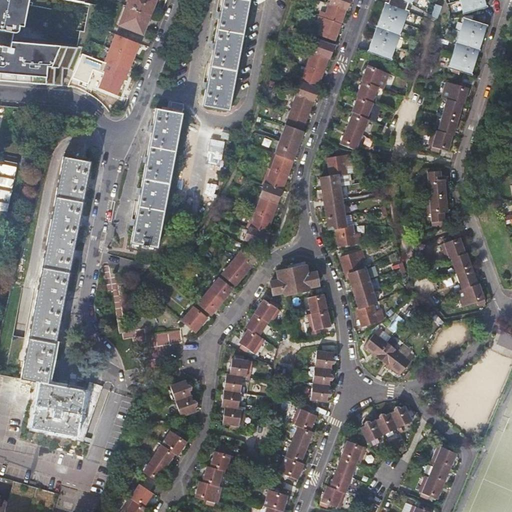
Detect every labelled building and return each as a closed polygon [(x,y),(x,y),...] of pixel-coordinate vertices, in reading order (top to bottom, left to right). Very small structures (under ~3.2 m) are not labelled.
[(28,0),(0,0),(0,30),(15,34),(18,31),(19,26),(24,27),(28,0)] [(129,0),(127,7),(150,16),(156,0),(129,0)] [(228,111),(248,0),(222,0),(202,106),(228,111)] [(346,10),(347,10),(351,0),(330,0),(329,4),(344,9),(346,10)] [(389,0),(386,8),(384,7),(383,7),(372,39),(368,51),(390,59),(408,11),(406,10),(408,2),(411,4),(412,0),(389,0)] [(484,0),(459,0),(463,13),(486,6),(484,0)] [(319,17),(340,25),(344,14),(342,13),(344,9),(329,4),(326,14),(321,12),(319,17)] [(438,18),(442,6),(436,4),(431,15),(438,18)] [(143,34),(150,16),(127,7),(120,25),(143,34)] [(337,35),(340,25),(319,17),(317,22),(322,24),(318,35),(332,40),(334,35),(337,35)] [(487,25),(464,18),(448,67),(471,75),(487,25)] [(328,58),(330,59),(334,47),(316,41),(312,52),(312,53),(328,58)] [(108,64),(123,69),(131,48),(117,42),(108,64)] [(51,68),(60,46),(10,43),(9,47),(0,45),(0,73),(45,77),(46,68),(51,68)] [(312,52),(307,51),(305,55),(310,57),(306,68),(320,73),(322,68),(324,69),(328,58),(312,53),(312,52)] [(351,112),(353,113),(367,118),(373,103),(372,102),(378,87),(383,89),(390,74),(375,68),(377,65),(369,62),(366,68),(364,69),(363,72),(364,74),(361,80),(362,81),(361,84),(360,85),(358,88),(359,89),(356,96),(357,97),(356,100),(354,100),(354,103),(354,106),(351,112)] [(125,80),(128,72),(123,69),(108,64),(107,63),(104,71),(105,72),(99,88),(116,95),(123,79),(125,80)] [(297,77),(295,81),(301,83),(317,89),(321,79),(318,78),(320,73),(306,68),(303,79),(297,77)] [(468,91),(469,84),(461,82),(460,85),(446,82),(441,98),(446,99),(438,130),(433,129),(429,146),(432,147),(431,150),(439,152),(440,149),(448,151),(449,148),(451,147),(452,143),(451,142),(453,135),(454,136),(456,128),(458,127),(458,124),(457,123),(459,116),(461,115),(462,112),(461,111),(463,104),(464,104),(466,97),(468,96),(469,93),(468,91)] [(313,101),(314,101),(319,89),(317,89),(301,83),(297,95),(313,101)] [(297,95),(291,111),(305,116),(306,111),(309,111),(313,101),(297,95)] [(158,248),(184,104),(171,102),(169,112),(156,109),(131,243),(143,246),(142,249),(148,250),(148,247),(158,248)] [(305,116),(291,111),(286,126),(302,132),(306,122),(303,121),(305,116)] [(367,118),(353,113),(351,116),(349,116),(348,120),(349,122),(343,135),(341,136),(340,138),(341,141),(339,144),(355,150),(369,119),(367,118)] [(281,140),(298,147),(303,133),(303,132),(302,132),(286,126),(285,127),(281,139),(281,140)] [(276,154),(293,161),(298,147),(281,140),(280,142),(276,154)] [(20,146),(7,144),(6,151),(18,154),(20,146)] [(35,150),(30,147),(26,152),(31,155),(35,150)] [(289,171),(293,161),(276,154),(274,153),(269,169),(285,175),(287,170),(289,171)] [(3,162),(16,164),(17,158),(4,155),(3,162)] [(339,247),(360,244),(359,238),(354,239),(352,226),(346,226),(342,201),(339,176),(347,175),(345,162),(350,161),(350,155),(328,159),(330,177),(320,178),(324,204),(329,230),(336,230),(339,247)] [(63,159),(21,380),(0,376),(0,477),(14,482),(37,489),(57,494),(51,511),(97,511),(113,469),(119,454),(112,452),(75,444),(85,393),(47,385),(66,286),(69,270),(89,163),(63,159)] [(18,165),(16,164),(3,162),(0,161),(0,251),(5,229),(13,231),(15,219),(10,217),(10,215),(8,214),(18,165)] [(441,182),(440,167),(427,169),(428,181),(424,181),(427,214),(431,214),(432,226),(445,225),(444,210),(447,209),(447,205),(448,203),(448,200),(446,199),(446,193),(447,191),(446,188),(445,187),(445,182),(441,182)] [(264,185),(282,191),(286,181),(283,179),(285,175),(269,169),(263,185),(264,185)] [(278,203),(282,191),(264,185),(261,196),(260,197),(278,203)] [(274,213),(277,204),(278,203),(260,197),(261,196),(259,196),(253,212),(270,217),(271,212),(274,213)] [(249,228),(266,234),(270,224),(268,222),(270,217),(253,212),(247,228),(249,229),(249,228)] [(262,246),(266,234),(249,228),(249,229),(247,234),(241,232),(239,237),(245,239),(245,240),(262,246)] [(464,245),(462,242),(461,241),(459,237),(452,240),(450,237),(443,240),(444,243),(440,245),(446,260),(451,259),(462,290),(457,292),(462,307),(476,302),(478,305),(485,302),(483,296),(484,294),(483,291),(481,291),(479,283),(477,284),(475,277),(476,276),(474,272),(473,271),(471,265),(472,264),(470,260),(469,260),(466,253),(465,253),(463,246),(464,245)] [(19,258),(23,243),(17,241),(14,257),(19,258)] [(233,262),(247,273),(253,265),(251,264),(255,259),(245,251),(241,255),(239,254),(233,262)] [(363,256),(361,251),(340,258),(346,276),(348,276),(359,308),(356,309),(362,327),(383,320),(381,314),(376,316),(372,304),(376,303),(365,269),(362,270),(358,258),(363,256)] [(240,281),(247,273),(233,262),(226,270),(228,271),(224,276),(234,284),(238,279),(240,281)] [(271,282),(271,285),(273,294),(283,292),(284,295),(308,290),(308,287),(318,285),(316,273),(308,274),(306,266),(277,272),(278,280),(271,282)] [(161,279),(152,271),(147,276),(157,285),(161,279)] [(209,292),(222,302),(229,294),(227,293),(231,288),(221,281),(217,285),(215,283),(209,292)] [(215,311),(222,302),(209,292),(202,300),(204,301),(200,305),(210,314),(214,309),(215,311)] [(319,329),(331,326),(329,319),(330,318),(329,314),(328,314),(325,303),(326,302),(325,298),(324,297),(323,294),(307,297),(310,313),(307,314),(312,334),(320,333),(319,329)] [(277,308),(279,305),(272,301),(270,304),(263,299),(261,302),(260,302),(258,305),(258,307),(252,316),(251,316),(249,319),(249,321),(245,327),(248,329),(246,331),(244,332),(242,335),(243,336),(239,342),(242,344),(240,347),(246,352),(248,349),(255,354),(265,340),(259,336),(268,322),(271,324),(280,310),(277,308)] [(422,308),(417,301),(414,303),(419,311),(422,308)] [(192,330),(196,333),(203,324),(201,322),(205,317),(194,308),(182,321),(182,322),(185,324),(192,330)] [(192,330),(185,324),(182,328),(189,334),(192,330)] [(378,337),(382,332),(378,329),(364,347),(399,375),(413,357),(410,354),(406,359),(397,352),(398,350),(395,348),(394,349),(378,337)] [(511,349),(511,335),(502,331),(497,344),(511,349)] [(332,361),(333,352),(317,350),(311,400),(327,402),(327,397),(329,397),(331,394),(328,393),(329,381),(331,381),(333,378),(330,377),(331,364),(333,364),(335,361),(332,361)] [(249,377),(252,361),(243,360),(244,356),(236,355),(235,358),(232,358),(231,365),(229,366),(229,370),(230,372),(230,374),(226,374),(225,381),(223,383),(223,386),(224,388),(223,393),(221,395),(221,398),(222,400),(221,407),(224,407),(224,410),(222,412),(222,414),(223,416),(222,423),(230,425),(230,428),(238,430),(239,426),(242,426),(245,410),(238,409),(242,377),(249,377)] [(406,380),(412,374),(409,372),(403,378),(406,380)] [(188,388),(185,380),(170,386),(181,417),(196,411),(194,403),(197,402),(194,400),(192,400),(189,391),(191,390),(191,387),(188,388)] [(294,480),(301,471),(301,470),(304,464),(301,462),(302,460),(304,459),(305,456),(304,454),(309,441),(311,440),(313,437),(312,435),(313,432),(310,431),(311,428),(313,427),(314,424),(313,422),(316,415),(309,412),(310,409),(302,406),(301,409),(297,408),(291,423),(297,426),(278,474),(294,480)] [(412,421),(404,406),(399,408),(398,407),(395,406),(396,409),(385,415),(384,414),(380,414),(382,417),(370,422),(369,422),(365,421),(367,424),(360,427),(367,443),(412,421)] [(185,444),(188,440),(171,429),(142,472),(156,481),(158,479),(160,478),(162,475),(162,473),(170,461),(171,461),(174,458),(173,456),(174,454),(178,456),(181,450),(183,449),(185,446),(185,444)] [(359,463),(366,447),(350,442),(348,449),(344,448),(342,448),(341,452),(342,454),(340,459),(338,459),(337,463),(338,465),(333,478),(331,479),(330,482),(331,484),(330,487),(326,486),(324,492),(322,493),(321,497),(322,498),(319,505),(327,508),(328,504),(339,508),(356,462),(359,463)] [(230,455),(233,447),(220,444),(216,458),(213,458),(211,459),(210,462),(211,464),(210,467),(206,466),(205,473),(203,474),(202,477),(203,479),(202,482),(199,481),(197,488),(195,489),(195,492),(196,494),(194,497),(206,500),(205,504),(213,506),(214,502),(218,503),(222,487),(219,486),(223,471),(229,472),(234,456),(230,455)] [(434,462),(428,477),(425,476),(418,491),(421,492),(420,496),(428,499),(429,496),(436,499),(438,496),(440,495),(441,492),(440,490),(445,481),(446,480),(448,477),(447,475),(451,466),(453,465),(454,462),(453,460),(457,453),(449,450),(450,447),(442,444),(440,446),(438,445),(431,461),(434,462)] [(35,496),(37,489),(14,482),(9,497),(19,500),(22,493),(35,496)] [(149,499),(153,493),(139,484),(120,511),(145,511),(147,508),(144,507),(146,504),(147,504),(149,501),(149,499)] [(282,511),(285,504),(287,503),(288,500),(287,498),(288,493),(285,492),(269,487),(263,505),(267,507),(265,511),(282,511)] [(4,511),(51,511),(57,494),(37,489),(35,496),(22,493),(19,500),(9,497),(4,511)]
